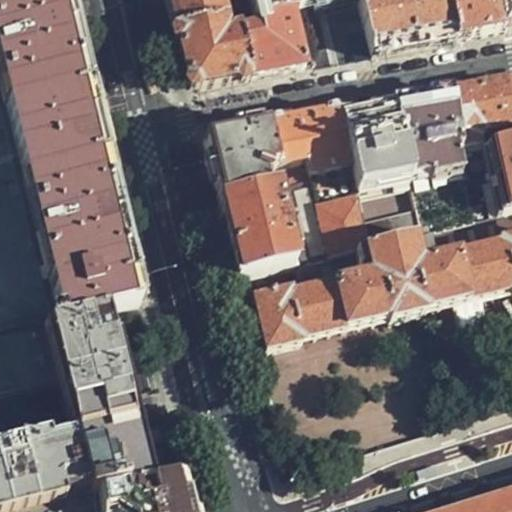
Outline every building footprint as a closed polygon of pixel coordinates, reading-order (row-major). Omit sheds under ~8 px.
[(0,0),(0,341),(101,317),(137,308),(113,207),(101,160),(66,18),(61,0),(0,0)] [(164,0),(173,34),(223,22),(217,0),(164,0)] [(301,12),(297,0),(249,0),(255,28),(239,32),(251,84),(305,73),(295,33),(290,14),(301,12)] [(297,0),(301,12),(355,1),(355,0),(297,0)] [(421,51),(457,44),(447,0),(390,0),(357,7),(370,61),(421,51)] [(447,0),(457,44),(472,41),(495,37),(500,21),(495,0),(447,0)] [(223,22),(173,34),(186,85),(192,90),(197,94),(251,84),(239,32),(229,35),(226,41),(221,37),(225,29),(223,22)] [(511,143),(511,85),(506,86),(501,87),(510,127),(511,143)] [(510,127),(501,87),(478,91),(451,96),(459,158),(478,154),(475,142),(482,132),(510,127)] [(459,158),(451,96),(419,102),(391,107),(392,113),(407,186),(419,242),(471,230),(456,158),(459,158)] [(407,186),(392,113),(367,118),(340,123),(350,174),(354,196),(407,186)] [(302,124),(266,130),(276,174),(304,169),(308,179),(309,184),(350,174),(340,123),(339,117),(302,124)] [(205,168),(214,207),(265,196),(263,185),(259,181),(260,177),(276,174),(266,130),(209,141),(201,150),(205,168)] [(511,145),(478,154),(459,158),(456,158),(471,230),(511,220),(511,145)] [(224,246),(234,288),(293,273),(289,250),(302,246),(294,216),(281,219),(275,194),(265,196),(214,207),(224,246)] [(355,258),(366,255),(356,204),(316,214),(329,264),(355,258)] [(511,220),(471,230),(419,242),(366,255),(355,258),(361,284),(289,302),(289,299),(254,308),(260,333),(266,358),(301,350),(300,346),(454,310),(511,297),(511,300),(511,220)] [(461,340),(511,329),(511,300),(511,297),(454,310),(461,340)] [(97,511),(96,501),(144,493),(135,458),(127,424),(117,384),(110,352),(101,317),(0,341),(0,511),(97,511)] [(97,511),(186,511),(180,486),(144,493),(96,501),(97,511)] [(511,511),(511,497),(465,511),(511,511)]
